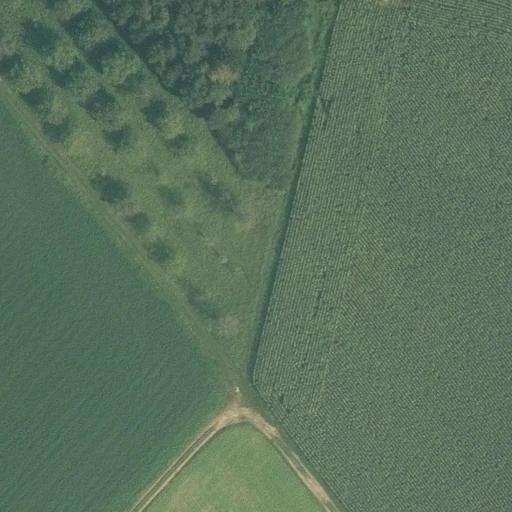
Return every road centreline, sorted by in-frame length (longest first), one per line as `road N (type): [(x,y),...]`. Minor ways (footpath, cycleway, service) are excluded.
road 1 (track): [(0,95),(327,511)]
road 2 (track): [(236,395),(133,511)]
